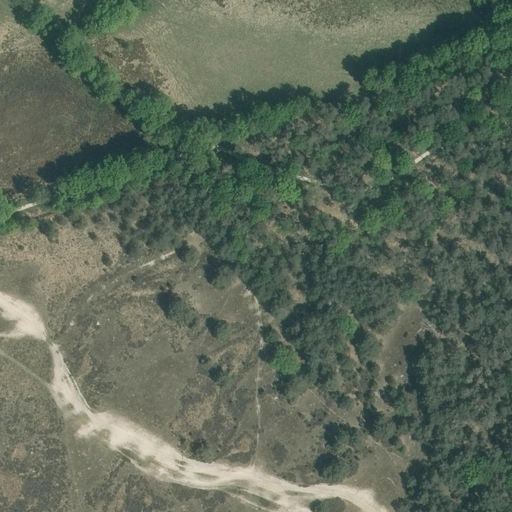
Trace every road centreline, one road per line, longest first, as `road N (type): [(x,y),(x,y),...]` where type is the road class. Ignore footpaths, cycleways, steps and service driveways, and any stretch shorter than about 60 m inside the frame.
road 1 (track): [(231,140),(511,41)]
road 2 (track): [(0,219),(231,140)]
